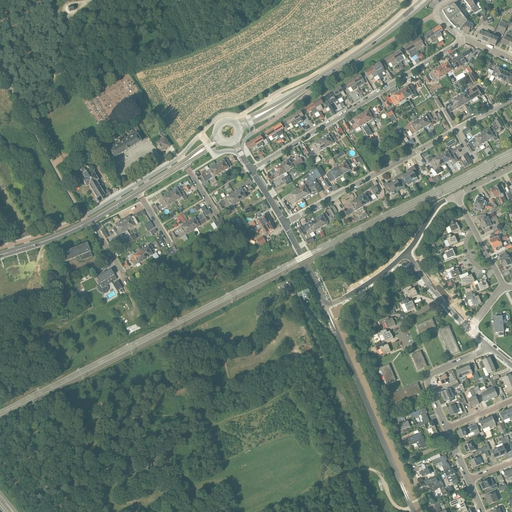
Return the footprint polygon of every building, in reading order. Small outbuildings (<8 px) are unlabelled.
[(473,0),(472,1),(471,0),(463,0),(475,13),(479,10),(478,8),(473,0)] [(444,13),(446,17),(450,23),(455,27),(460,30),(468,21),(455,5),(449,8),(445,10),(445,11),(444,13)] [(504,33),(508,23),(502,20),(498,31),(504,33)] [(474,26),(467,23),(466,25),(463,31),(468,34),(470,30),(472,31),(474,26)] [(432,31),(437,39),(442,36),(440,33),(443,31),(440,26),(432,31)] [(487,33),(481,30),(477,38),(483,40),(489,43),(492,35),(487,33)] [(508,47),(511,38),(511,30),(510,33),(508,32),(502,44),(508,47)] [(425,36),(423,37),(426,42),(428,40),(430,39),(432,42),(437,39),(432,31),(425,35),(425,36)] [(491,39),(489,43),(495,46),(499,38),(493,35),(492,35),(491,39)] [(426,42),(423,37),(422,37),(420,39),(412,43),(417,52),(419,51),(422,49),(425,47),(423,43),(426,42)] [(422,58),(421,58),(420,55),(417,52),(412,43),(405,48),(408,52),(410,56),(412,55),(413,57),(417,55),(418,56),(420,59),(422,58)] [(393,55),(398,63),(400,67),(401,70),(404,68),(402,66),(403,65),(401,62),(402,60),(400,57),(403,55),(400,51),(393,55)] [(460,60),(464,58),(462,55),(461,54),(451,61),(448,62),(440,67),(443,71),(451,66),(454,65),(460,61),(460,60)] [(393,66),(398,63),(393,55),(385,60),(388,64),(391,63),(393,66)] [(458,68),(463,66),(463,65),(467,63),(464,58),(460,60),(460,61),(454,65),(451,66),(443,71),(446,75),(453,71),(453,70),(458,67),(458,68)] [(378,75),(381,79),(382,78),(384,77),(382,73),(385,71),(383,68),(380,63),(373,68),(378,76),(378,75)] [(433,78),(443,71),(440,67),(433,71),(433,72),(430,73),(433,78)] [(505,77),(507,72),(498,68),(498,69),(495,67),(493,72),(505,77)] [(373,79),(378,76),(373,68),(366,72),(368,77),(371,80),(373,79)] [(489,70),(487,74),(491,76),(489,80),(492,82),(494,77),(502,81),(505,77),(493,72),(489,70)] [(438,80),(446,75),(443,71),(433,78),(435,81),(438,79),(438,80)] [(474,84),(478,82),(473,73),(469,76),(474,84)] [(352,80),(358,88),(365,83),(363,80),(360,75),(352,80)] [(511,85),(511,80),(505,77),(502,81),(510,85),(510,84),(511,85)] [(353,91),(358,88),(352,80),(345,84),(348,89),(351,87),(353,91)] [(408,93),(413,89),(411,85),(408,87),(400,91),(403,96),(408,93)] [(462,101),(481,90),(480,89),(479,90),(477,88),(476,86),(467,92),(466,92),(459,96),(462,101)] [(333,92),(338,100),(343,97),(341,93),(343,92),(340,87),(333,92)] [(403,96),(405,100),(411,97),(413,100),(418,97),(413,89),(408,93),(403,96)] [(462,101),(464,105),(471,100),(480,95),(482,97),(484,95),(481,90),(462,101)] [(392,102),(403,96),(400,91),(393,96),(390,98),(392,102)] [(331,104),(338,100),(333,92),(326,96),(329,101),(331,104)] [(398,105),(405,100),(403,96),(392,102),(395,106),(397,104),(398,105)] [(445,111),(462,101),(459,96),(451,101),(452,101),(449,103),(449,104),(446,106),(447,107),(444,109),(445,111)] [(440,110),(443,108),(438,98),(434,100),(440,110)] [(320,115),(322,119),(324,117),(321,112),(320,113),(319,112),(323,109),(325,107),(323,104),(324,104),(321,99),(313,104),(318,113),(318,112),(320,115)] [(457,109),(464,105),(462,101),(445,111),(444,112),(450,123),(455,121),(450,113),(454,111),(457,109)] [(313,115),(318,113),(313,104),(306,109),(309,113),(311,112),(313,115)] [(363,120),(374,113),(372,109),(371,107),(368,109),(369,111),(361,115),(363,120)] [(392,122),(396,119),(390,110),(386,112),(392,122)] [(293,117),(298,125),(303,122),(301,118),(303,116),(301,112),(293,117)] [(437,114),(434,116),(437,121),(440,119),(440,120),(443,118),(440,112),(437,114)] [(363,120),(366,124),(372,121),(373,122),(378,119),(376,117),(378,116),(377,115),(376,116),(374,113),(363,120)] [(421,125),(431,118),(429,114),(426,116),(426,115),(418,120),(421,125)] [(353,126),(363,120),(361,115),(354,120),(350,122),(353,126)] [(285,121),(283,122),(286,127),(287,129),(290,127),(289,125),(291,124),(293,128),(298,125),(293,117),(285,121)] [(421,125),(423,129),(429,125),(431,127),(435,124),(434,122),(436,121),(434,119),(432,120),(431,118),(421,125)] [(498,129),(501,127),(504,126),(499,119),(495,121),(497,124),(490,129),(482,133),(485,138),(491,134),(495,131),(498,129)] [(360,128),(366,124),(363,120),(353,126),(355,130),(357,133),(361,130),(360,128)] [(415,129),(421,125),(418,120),(410,125),(411,125),(410,126),(410,125),(408,126),(409,126),(408,127),(410,131),(415,129)] [(283,129),(286,127),(283,122),(283,123),(280,124),(273,128),(278,137),(283,134),(281,130),(283,129)] [(97,148),(106,163),(141,141),(141,140),(144,138),(136,125),(132,127),(135,132),(134,132),(133,130),(128,133),(129,136),(125,138),(124,136),(113,142),(111,139),(97,148)] [(416,133),(423,129),(421,125),(415,129),(410,131),(413,135),(416,133)] [(371,135),(373,134),(368,126),(363,129),(368,137),(370,135),(371,135)] [(280,147),(284,145),(282,143),(280,140),(278,137),(273,128),(266,133),(268,137),(271,136),(273,140),(277,137),(278,139),(277,139),(278,141),(277,142),(280,147)] [(485,138),(487,142),(493,138),(495,141),(499,139),(497,136),(498,135),(495,131),(491,134),(485,138)] [(324,144),(334,137),(332,133),(329,135),(328,135),(321,140),(324,144)] [(468,148),(474,144),(485,138),(482,133),(475,138),(472,140),(472,141),(469,143),(470,144),(467,145),(468,148)] [(253,141),(258,149),(263,146),(261,142),(263,141),(261,136),(253,141)] [(164,138),(163,137),(159,139),(160,141),(156,143),(162,151),(170,146),(164,138)] [(324,144),(327,148),(332,145),(333,146),(337,144),(336,142),(337,141),(334,137),(324,144)] [(474,144),(468,148),(471,153),(474,151),(473,150),(476,148),(479,146),(480,147),(487,142),(485,138),(474,144)] [(311,146),(313,150),(324,144),(321,140),(314,144),(311,146)] [(253,152),(258,149),(253,141),(246,145),(249,150),(251,148),(253,152)] [(319,153),(327,148),(324,144),(313,150),(312,151),(307,154),(309,159),(316,155),(315,154),(318,152),(319,153)] [(457,152),(460,150),(462,149),(460,146),(452,151),(451,150),(448,152),(448,151),(440,156),(443,160),(454,154),(457,152)] [(307,154),(312,151),(310,149),(308,149),(307,147),(304,149),(304,150),(302,152),(305,156),(307,154)] [(157,167),(164,163),(158,152),(150,157),(157,167)] [(443,160),(446,164),(452,161),(454,164),(458,161),(454,154),(443,160)] [(463,156),(469,165),(472,163),(467,154),(463,156)] [(432,167),(443,160),(440,156),(434,160),(433,157),(428,160),(430,163),(432,167)] [(4,158),(0,160),(0,176),(15,197),(26,189),(4,158)] [(294,163),(295,162),(294,162),(292,158),(289,160),(281,164),(284,169),(294,163)] [(284,169),(286,173),(294,168),(303,162),(301,158),(298,160),(295,162),(294,163),(284,169)] [(219,169),(229,162),(227,159),(224,160),(223,160),(216,165),(219,169)] [(440,168),(446,164),(443,160),(432,167),(434,171),(437,175),(442,172),(440,168)] [(341,171),(351,165),(349,161),(346,162),(345,162),(338,167),(341,171)] [(219,169),(221,173),(229,169),(229,168),(230,169),(231,168),(230,167),(232,166),(229,162),(219,169)] [(274,175),(284,169),(281,164),(274,169),(271,171),(274,175)] [(92,173),(88,167),(87,166),(86,165),(84,165),(83,165),(82,166),(80,167),(80,168),(80,170),(80,171),(75,174),(79,181),(82,179),(87,187),(88,186),(96,199),(95,200),(96,201),(95,201),(97,204),(100,203),(99,202),(107,197),(111,195),(107,189),(103,191),(97,181),(99,180),(94,171),(92,173)] [(208,175),(219,169),(216,165),(209,169),(209,170),(206,171),(206,170),(200,173),(202,175),(200,176),(202,179),(208,175)] [(341,171),(343,175),(351,171),(350,170),(353,168),(351,165),(341,171)] [(332,177),(341,171),(338,167),(330,171),(331,172),(328,174),(327,174),(325,175),(328,179),(332,177)] [(407,173),(412,181),(413,183),(418,180),(415,174),(418,173),(414,167),(409,170),(410,172),(407,173)] [(214,178),(221,173),(219,169),(208,175),(202,179),(199,181),(202,185),(202,184),(204,187),(209,184),(207,181),(210,179),(213,184),(216,182),(214,178)] [(279,178),(286,173),(284,169),(274,175),(276,179),(279,177),(279,178)] [(313,171),(318,178),(319,179),(322,177),(316,169),(313,171)] [(315,179),(318,178),(313,171),(308,174),(308,175),(310,178),(311,179),(304,184),(305,186),(297,191),(300,195),(310,188),(317,184),(316,181),(315,179)] [(336,180),(343,175),(341,171),(332,177),(328,179),(330,182),(332,181),(336,179),(336,180)] [(412,181),(407,173),(404,175),(403,173),(398,176),(402,182),(404,185),(407,184),(408,186),(413,183),(412,181)] [(399,184),(402,182),(398,176),(394,179),(395,181),(392,183),(396,190),(401,187),(399,184)] [(396,190),(392,183),(389,185),(388,183),(383,186),(387,192),(389,190),(391,193),(392,193),(393,196),(398,193),(396,190)] [(300,195),(303,199),(310,195),(310,194),(313,192),(312,191),(317,188),(319,193),(322,191),(318,184),(317,184),(310,188),(300,195)] [(502,198),(504,197),(503,194),(504,194),(502,191),(505,190),(503,187),(502,184),(499,186),(499,185),(495,187),(498,193),(499,196),(500,198),(498,198),(498,199),(500,201),(503,200),(502,198)] [(172,198),(182,191),(180,187),(178,185),(174,188),(176,190),(169,194),(172,198)] [(374,194),(377,192),(379,191),(380,190),(377,185),(371,189),(373,192),(374,194)] [(495,199),(498,197),(499,196),(498,193),(495,187),(490,190),(491,190),(488,191),(491,197),(493,196),(495,199)] [(236,198),(247,191),(244,188),(241,190),(241,189),(234,194),(236,198)] [(172,198),(174,202),(185,195),(182,191),(172,198)] [(236,198),(239,202),(246,198),(249,196),(247,191),(236,198)] [(290,201),(300,195),(297,191),(290,195),(287,197),(290,201)] [(360,203),(371,196),(368,193),(365,195),(365,194),(358,199),(360,203)] [(161,204),(172,198),(169,194),(162,198),(159,201),(161,204)] [(226,205),(236,198),(234,194),(226,198),(226,199),(223,201),(220,203),(215,206),(217,210),(220,208),(223,206),(226,205)] [(295,204),(303,199),(300,195),(290,201),(291,203),(290,204),(291,206),(295,203),(295,204)] [(360,203),(363,207),(370,202),(373,200),(371,196),(360,203)] [(484,206),(486,207),(486,205),(487,202),(483,201),(484,198),(477,196),(476,199),(475,204),(483,206),(484,206)] [(167,206),(174,202),(172,198),(161,204),(158,206),(153,209),(155,212),(157,211),(158,212),(167,206)] [(231,207),(239,202),(236,198),(226,205),(228,208),(231,206),(231,207)] [(350,209),(360,203),(358,199),(350,203),(351,204),(347,206),(350,209)] [(360,203),(350,209),(347,211),(346,212),(347,214),(348,216),(355,211),(355,212),(363,207),(360,203)] [(486,208),(488,209),(489,205),(486,205),(486,207),(484,206),(483,206),(475,204),(473,208),(474,208),(473,211),(479,213),(480,210),(483,211),(484,208),(486,208)] [(329,210),(332,215),(335,213),(337,212),(334,207),(332,208),(329,210)] [(187,222),(190,227),(206,216),(211,214),(209,211),(207,212),(204,208),(201,210),(203,213),(195,218),(194,218),(187,222)] [(360,222),(368,218),(366,213),(354,220),(356,223),(360,221),(360,222)] [(318,224),(329,217),(326,214),(323,216),(323,215),(315,220),(318,224)] [(252,233),(258,230),(261,228),(269,223),(265,215),(256,221),(259,224),(256,226),(256,227),(253,230),(251,231),(252,233)] [(481,227),(490,222),(489,220),(488,217),(487,217),(486,215),(478,220),(479,222),(481,227)] [(122,223),(125,227),(128,231),(135,226),(135,225),(138,224),(133,216),(130,218),(129,218),(128,216),(122,220),(123,222),(122,223)] [(206,216),(190,227),(192,231),(200,226),(199,226),(209,220),(206,216)] [(328,223),(331,221),(329,217),(318,224),(321,229),(328,224),(328,223)] [(221,226),(218,219),(217,219),(213,222),(218,229),(222,226),(221,226)] [(114,233),(125,227),(122,223),(123,222),(122,220),(115,225),(116,226),(115,227),(112,229),(114,233)] [(308,225),(305,227),(304,226),(301,228),(304,232),(307,230),(318,224),(315,220),(308,224),(308,225)] [(449,235),(451,234),(460,230),(460,229),(458,226),(457,223),(454,224),(453,221),(445,224),(449,235)] [(494,225),(493,222),(492,223),(492,221),(490,222),(481,227),(483,231),(484,230),(485,233),(491,230),(490,228),(492,226),(494,225)] [(179,233),(190,227),(187,222),(179,227),(180,228),(177,229),(179,233)] [(261,228),(265,235),(269,233),(274,230),(269,223),(261,228)] [(314,233),(321,229),(318,224),(307,230),(310,234),(312,237),(315,235),(314,233)] [(120,236),(128,231),(125,227),(114,233),(117,237),(119,235),(120,236)] [(185,235),(192,231),(190,227),(179,233),(184,241),(187,238),(185,235)] [(101,231),(106,239),(109,237),(106,232),(105,231),(104,228),(100,230),(101,231)] [(447,248),(449,247),(458,243),(457,243),(458,243),(455,236),(452,237),(451,234),(449,235),(443,237),(447,248)] [(491,245),(500,241),(498,236),(495,238),(494,235),(491,237),(488,238),(489,241),(491,245)] [(120,249),(133,241),(131,236),(119,244),(120,249)] [(261,245),(266,243),(262,237),(256,241),(259,245),(261,245)] [(500,241),(491,245),(494,249),(495,252),(503,248),(502,245),(500,241)] [(65,251),(61,252),(64,259),(60,261),(61,264),(80,256),(82,261),(92,257),(86,242),(79,245),(79,246),(65,252),(65,251)] [(143,255),(153,249),(151,245),(148,247),(148,246),(140,251),(143,255)] [(170,248),(175,255),(180,252),(178,249),(176,250),(174,246),(170,248)] [(449,247),(447,248),(440,250),(445,261),(454,257),(455,256),(452,249),(450,250),(449,247)] [(172,256),(175,255),(170,248),(164,251),(167,255),(170,253),(172,256)] [(143,255),(146,260),(153,255),(155,259),(159,257),(153,249),(143,255)] [(132,262),(143,255),(140,251),(139,252),(134,254),(133,251),(130,253),(131,254),(128,256),(132,262)] [(511,256),(511,257),(511,258),(509,258),(508,255),(507,253),(501,256),(498,257),(500,260),(499,260),(501,265),(511,259),(511,256)] [(138,264),(146,260),(143,255),(132,262),(135,266),(136,265),(137,267),(139,265),(138,264)] [(511,263),(511,261),(511,260),(511,259),(501,265),(504,269),(504,268),(505,271),(511,268),(510,265),(511,264),(511,263)] [(450,280),(461,276),(459,272),(458,269),(455,270),(454,267),(446,271),(450,280)] [(117,279),(111,270),(105,273),(104,272),(100,274),(101,275),(96,278),(100,284),(97,286),(97,289),(99,291),(101,293),(104,293),(107,293),(108,290),(109,287),(107,285),(117,279)] [(474,283),(482,279),(475,282),(473,278),(472,275),(469,276),(468,273),(461,276),(450,280),(459,277),(464,287),(474,283)] [(482,279),(474,283),(478,293),(489,288),(486,281),(483,282),(482,279)] [(117,291),(122,288),(118,281),(112,284),(117,291)] [(407,300),(408,300),(418,295),(415,288),(412,290),(411,287),(402,290),(403,294),(404,294),(407,300)] [(474,294),(466,298),(470,308),(481,303),(478,296),(475,297),(474,294)] [(408,300),(407,300),(400,303),(404,313),(415,308),(412,301),(410,303),(408,300)] [(495,325),(503,324),(502,317),(501,313),(496,314),(497,317),(494,318),(495,325)] [(385,331),(386,330),(395,326),(392,319),(390,320),(388,317),(379,321),(381,325),(382,325),(385,331)] [(424,323),(428,332),(436,328),(432,319),(424,323)] [(421,335),(428,332),(424,323),(417,326),(421,335)] [(127,328),(130,333),(139,329),(137,324),(127,328)] [(504,332),(503,324),(495,325),(496,333),(499,333),(499,336),(504,335),(503,332),(504,332)] [(442,337),(452,333),(449,327),(439,331),(442,337)] [(382,344),(384,343),(393,339),(390,332),(387,333),(386,330),(385,331),(377,334),(379,339),(380,338),(382,344)] [(445,344),(455,340),(452,333),(442,337),(445,344)] [(448,350),(457,346),(455,340),(445,344),(448,350)] [(384,343),(382,344),(375,347),(377,351),(378,351),(380,356),(391,352),(388,345),(385,346),(384,343)] [(457,346),(448,350),(450,357),(460,353),(457,346)] [(415,363),(424,359),(421,351),(412,355),(415,363)] [(482,369),(485,368),(493,365),(490,358),(480,363),(482,369)] [(424,359),(415,363),(418,371),(427,367),(424,359)] [(383,376),(392,372),(389,365),(380,369),(383,376)] [(493,365),(485,368),(488,375),(496,371),(493,365)] [(463,369),(466,377),(472,374),(469,367),(463,369)] [(460,380),(466,377),(463,369),(457,372),(460,380)] [(392,372),(383,376),(387,384),(396,380),(392,372)] [(438,387),(446,383),(445,380),(448,378),(446,374),(442,376),(443,378),(436,381),(438,387)] [(506,385),(511,382),(511,378),(511,375),(503,379),(506,385)] [(458,383),(451,386),(449,387),(450,390),(441,394),(445,401),(454,397),(453,394),(454,393),(453,389),(459,386),(458,383)] [(411,386),(415,396),(422,393),(418,384),(411,386)] [(409,399),(415,396),(411,386),(405,389),(409,399)] [(480,392),(478,387),(475,388),(478,396),(482,395),(485,402),(491,399),(487,392),(486,389),(480,392)] [(476,397),(478,396),(475,388),(469,391),(472,398),(469,399),(472,407),(479,405),(476,397)] [(402,401),(409,399),(405,389),(398,392),(402,401)] [(497,397),(494,389),(487,392),(491,399),(497,397)] [(396,404),(402,401),(398,392),(392,395),(396,404)] [(451,416),(458,413),(457,410),(461,409),(459,404),(455,405),(456,406),(448,409),(451,416)] [(424,425),(430,423),(426,413),(427,413),(425,408),(411,414),(413,419),(421,415),(423,419),(422,419),(423,422),(416,425),(418,428),(424,425)] [(403,424),(401,418),(410,415),(409,411),(396,417),(402,431),(403,430),(404,434),(408,432),(407,429),(410,427),(408,422),(403,424)] [(504,422),(510,419),(506,412),(500,414),(504,422)] [(486,420),(489,428),(490,427),(491,430),(497,427),(492,417),(486,420)] [(483,430),(489,428),(486,420),(480,423),(483,430)] [(430,423),(424,425),(427,431),(431,429),(434,434),(432,435),(433,438),(439,435),(433,422),(430,423)] [(481,435),(480,434),(476,425),(458,432),(461,439),(468,435),(475,432),(477,437),(481,435)] [(427,447),(421,433),(416,435),(415,435),(413,436),(414,436),(408,438),(411,446),(417,443),(419,449),(422,447),(423,449),(427,447)] [(467,454),(475,450),(476,450),(475,446),(474,447),(473,447),(472,444),(472,443),(464,447),(467,454)] [(497,449),(500,457),(507,454),(503,446),(497,449)] [(494,459),(500,457),(497,449),(491,452),(494,459)] [(439,468),(442,466),(444,473),(453,469),(450,470),(446,460),(447,460),(445,455),(431,461),(433,466),(438,464),(439,468)] [(473,468),(481,465),(478,458),(470,462),(473,468)] [(423,471),(421,466),(423,465),(423,464),(422,462),(416,464),(422,478),(430,474),(428,469),(423,471)] [(453,469),(444,473),(447,478),(451,476),(454,481),(452,482),(453,485),(459,483),(453,469)] [(434,492),(435,494),(441,491),(441,492),(443,496),(448,494),(441,480),(438,482),(436,477),(424,482),(426,487),(428,486),(431,493),(434,492)] [(483,491),(491,487),(488,480),(480,484),(483,491)] [(489,505),(499,501),(495,493),(486,497),(489,505)] [(467,511),(468,511),(464,502),(465,502),(463,497),(449,503),(451,508),(459,504),(461,508),(460,508),(461,511),(459,511),(467,511)] [(442,511),(440,511),(439,507),(444,505),(442,502),(434,506),(436,511),(446,511),(446,510),(442,511)]
